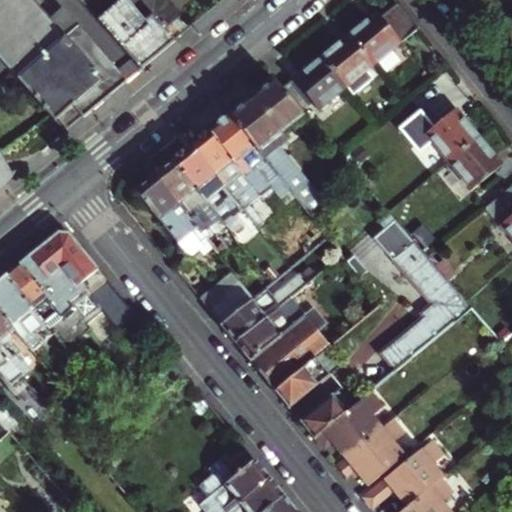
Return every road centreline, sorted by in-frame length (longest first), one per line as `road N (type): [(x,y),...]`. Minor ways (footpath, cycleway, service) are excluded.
road 1 (residential): [(66,182),(335,511)]
road 2 (secondary): [(66,182),(288,0)]
road 3 (residential): [(425,0),(511,103)]
